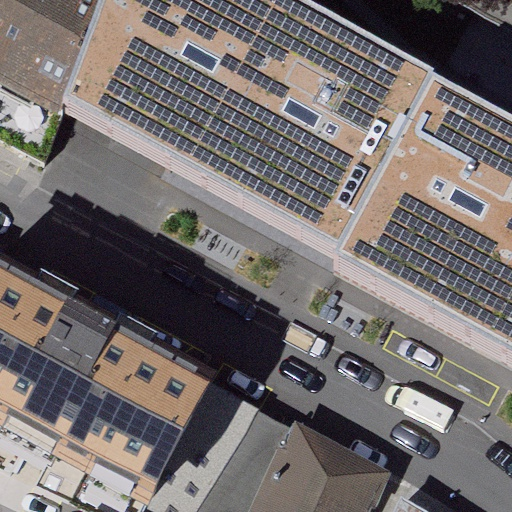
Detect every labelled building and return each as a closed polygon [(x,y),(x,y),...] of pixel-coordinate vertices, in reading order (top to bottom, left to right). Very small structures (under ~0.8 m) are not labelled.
[(121,0),(0,0),(0,97),(77,135),(139,9),(121,0)] [(170,0),(92,146),(511,370),(511,123),(280,0),(170,0)] [(0,262),(0,414),(146,493),(210,376),(0,262)] [(370,511),(387,477),(294,426),(248,511),(370,511)] [(452,511),(418,491),(408,511),(452,511)]
